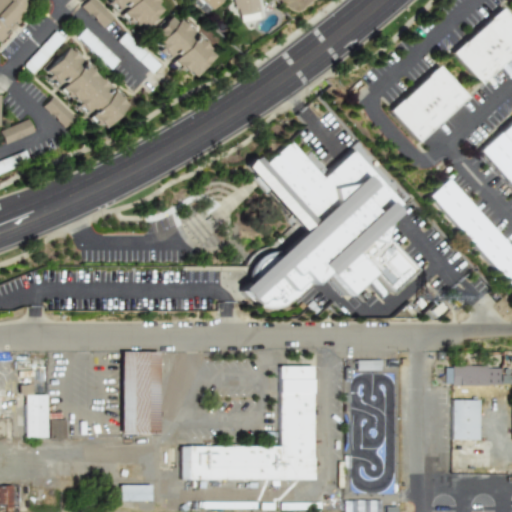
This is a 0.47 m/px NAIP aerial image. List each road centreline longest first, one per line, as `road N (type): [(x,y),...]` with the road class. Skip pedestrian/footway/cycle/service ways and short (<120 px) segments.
road 1 (residential): [(0,337),(511,335)]
road 2 (secondary): [(381,0),(202,135),(0,231)]
